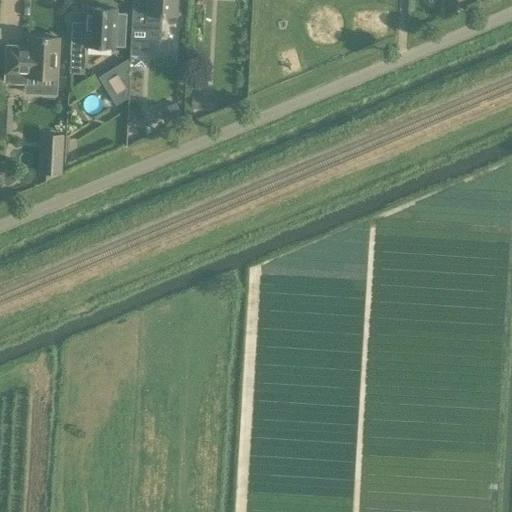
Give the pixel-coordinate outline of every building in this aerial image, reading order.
[(175,0),(131,0),(130,23),(129,55),(144,55),(144,46),(160,43),(161,14),(175,15),(175,0)] [(456,1),(455,0),(442,0),(443,8),(455,9),(456,1)] [(115,9),(84,7),(83,28),(70,27),(68,55),(69,55),(69,72),(80,73),(80,55),(83,55),(84,45),(113,47),(113,46),(123,47),(125,13),(115,13),(115,9)] [(5,45),(4,73),(3,82),(26,84),(26,77),(55,78),(57,38),(27,37),(26,46),(5,45)] [(110,69),(98,76),(115,104),(128,97),(128,61),(126,59),(110,69)] [(200,89),(191,89),(191,110),(212,110),(213,94),(200,93),(200,89)] [(0,131),(11,131),(13,96),(0,95),(0,131)] [(175,101),(159,109),(164,120),(180,112),(175,101)] [(62,135),(40,134),(38,169),(60,171),(62,135)]
